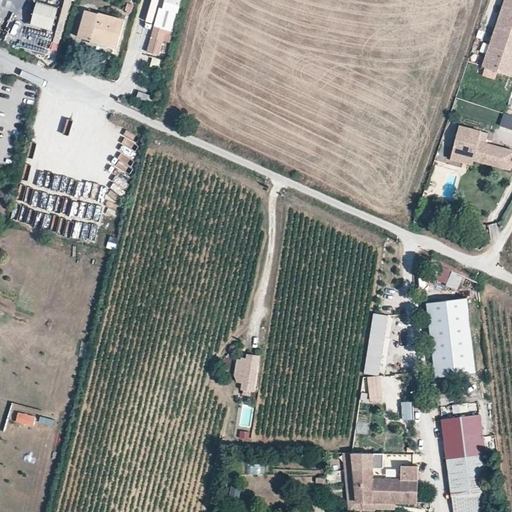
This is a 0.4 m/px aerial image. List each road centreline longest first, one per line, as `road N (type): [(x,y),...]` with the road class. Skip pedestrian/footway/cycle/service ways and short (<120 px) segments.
road 1 (unclassified): [(0,52),(511,283)]
road 2 (track): [(437,511),(410,239)]
road 3 (unknown): [(279,179),(249,331)]
